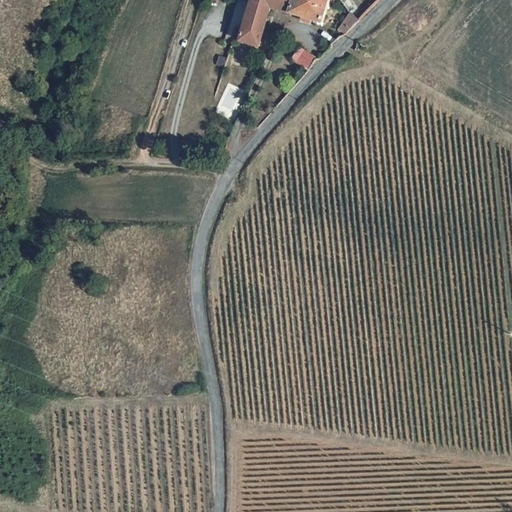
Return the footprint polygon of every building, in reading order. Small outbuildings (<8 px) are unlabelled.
[(238,39),(257,45),(269,6),(252,0),(250,0),(242,27),(234,25),(231,35),(238,38),(238,39)] [(252,0),(269,6),(288,12),(291,0),(252,0)] [(291,0),(288,12),(320,22),(326,0),(291,0)] [(359,20),(350,13),(338,29),(345,34),(359,20)] [(315,58),(299,48),(292,58),(308,69),(315,58)]
